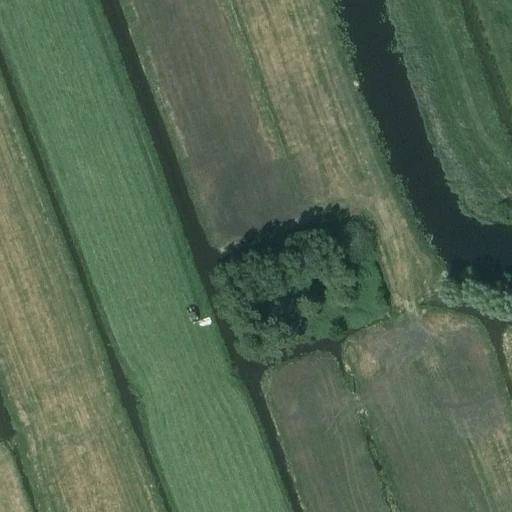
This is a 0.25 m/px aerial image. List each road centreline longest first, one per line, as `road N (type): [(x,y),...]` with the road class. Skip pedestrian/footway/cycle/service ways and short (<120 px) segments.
road 1 (track): [(494,511),(419,332),(299,0)]
road 2 (track): [(101,511),(0,244)]
